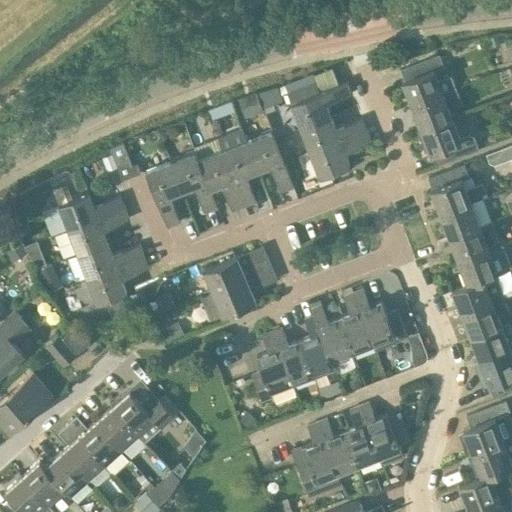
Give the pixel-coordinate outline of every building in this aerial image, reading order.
[(411,105),(443,93),(455,88),(450,76),(439,81),(434,70),(444,66),(439,54),(408,66),(412,77),(402,81),(411,105)] [(301,126),(331,115),(326,102),(352,92),(347,80),(319,90),(316,82),(287,93),(301,126)] [(277,84),(239,97),(244,113),(283,100),(277,84)] [(420,129),(452,117),(448,106),(460,102),(455,88),(443,93),(411,105),(420,129)] [(301,126),(310,151),(367,129),(362,117),(336,127),(331,115),(301,126)] [(416,130),(421,143),(426,142),(430,153),(432,152),(436,164),(479,148),(473,132),(467,129),(458,133),(452,117),(420,129),(416,130)] [(246,174),(259,169),(247,139),(243,128),(218,137),(223,148),(223,150),(244,205),(256,200),(246,174)] [(247,139),(259,169),(271,164),(281,191),(294,186),(272,129),(247,139),(243,128),(247,139)] [(367,129),(310,151),(320,176),(350,164),(345,151),(371,141),(367,129)] [(511,144),(501,148),(504,157),(509,159),(511,158),(511,144)] [(244,205),(223,150),(223,148),(198,158),(196,150),(195,150),(198,158),(210,188),(222,183),(232,210),(244,205)] [(198,158),(195,150),(171,160),(182,190),(195,185),(205,211),(217,207),(210,188),(198,158)] [(182,190),(171,160),(146,169),(168,226),(180,221),(170,195),(182,190)] [(120,169),(123,177),(124,178),(143,171),(139,162),(120,169)] [(440,213),(472,201),(480,197),(489,194),(484,182),(466,188),(462,178),(469,176),(464,164),(436,174),(441,185),(431,189),(440,213)] [(68,228),(125,206),(120,194),(94,204),(89,191),(59,203),(68,228)] [(481,225),(490,221),(480,197),(472,201),(440,213),(449,237),(481,225)] [(78,252),(108,241),(103,228),(130,218),(125,206),(68,228),(78,252)] [(458,261),(490,248),(499,245),(490,221),(481,225),(449,237),(458,261)] [(87,277),(144,255),(139,243),(113,253),(108,241),(78,252),(87,277)] [(458,261),(467,284),(484,278),(494,274),(510,268),(501,244),(499,245),(490,248),(458,261)] [(87,277),(97,302),(127,290),(122,277),(149,267),(144,255),(87,277)] [(212,292),(223,288),(273,267),(268,256),(243,266),(239,255),(203,270),(212,292)] [(46,264),(44,257),(33,262),(37,268),(46,264)] [(37,269),(41,277),(56,270),(52,262),(37,269)] [(212,292),(202,296),(211,319),(258,300),(253,289),(278,279),(273,267),(223,288),(212,292)] [(461,313),(493,301),(492,300),(503,296),(494,274),(484,278),(467,284),(452,289),(461,313)] [(354,291),(372,337),(373,341),(394,333),(396,340),(408,335),(398,309),(387,313),(382,299),(370,304),(364,287),(354,291)] [(129,293),(134,305),(148,300),(143,288),(129,293)] [(373,341),(372,337),(354,291),(344,295),(350,311),(339,316),(347,337),(352,349),(373,341)] [(470,337),(471,337),(502,325),(497,314),(507,310),(503,297),(493,301),(461,313),(470,337)] [(311,308),(322,304),(319,298),(309,302),(311,308)] [(352,349),(347,337),(339,316),(328,320),(322,304),(311,308),(314,314),(331,358),(332,357),(352,349)] [(0,372),(24,351),(14,341),(30,327),(15,310),(0,322),(0,372)] [(314,314),(304,318),(311,334),(300,339),(313,372),(334,364),(332,357),(331,358),(314,314)] [(511,331),(509,322),(502,325),(471,337),(470,337),(479,361),(511,348),(511,331)] [(313,372),(300,339),(289,343),(282,326),(272,330),(275,337),(292,380),(313,372)] [(296,392),(292,380),(275,337),(272,330),(262,334),(269,351),(257,355),(262,369),(252,373),(262,400),(274,395),(275,400),(296,392)] [(59,336),(48,345),(64,363),(75,354),(59,336)] [(511,348),(479,361),(483,370),(478,373),(483,387),(489,384),(493,396),(511,388),(511,348)] [(33,371),(0,400),(0,417),(10,429),(52,392),(33,371)] [(348,380),(352,389),(365,384),(361,375),(348,380)] [(224,383),(236,412),(248,407),(237,378),(225,382),(224,383)] [(336,393),(331,382),(318,387),(323,398),(336,393)] [(113,405),(140,435),(145,441),(174,414),(160,398),(147,408),(130,389),(113,405)] [(473,453),(504,441),(495,418),(510,412),(506,400),(467,415),(471,426),(463,429),(464,430),(459,433),(464,447),(469,445),(473,453)] [(360,404),(379,455),(401,446),(398,441),(409,437),(399,412),(389,416),(388,413),(376,417),(370,401),(360,404)] [(379,455),(360,404),(350,408),(356,425),(345,429),(358,463),(379,455)] [(140,435),(113,405),(96,420),(123,450),(140,435)] [(68,423),(106,465),(123,450),(96,420),(88,427),(77,415),(68,423)] [(358,463),(345,429),(334,433),(328,417),(318,421),(337,471),(358,463)] [(341,482),(337,471),(318,421),(308,425),(314,441),(302,445),(308,459),(297,463),(309,495),(341,482)] [(62,450),(88,480),(106,465),(68,423),(58,431),(69,444),(62,450)] [(195,428),(183,444),(194,456),(202,444),(206,438),(196,427),(195,428)] [(476,478),(482,476),(482,477),(491,473),(511,465),(511,461),(509,454),(511,452),(511,437),(504,441),(473,453),(476,463),(471,466),(476,478)] [(66,489),(66,490),(71,496),(88,480),(62,450),(45,465),(44,466),(66,489)] [(22,475),(49,505),(50,504),(66,490),(66,489),(44,466),(45,465),(40,459),(22,475)] [(468,509),(500,497),(511,492),(511,486),(505,468),(511,465),(491,473),(482,477),(482,476),(476,478),(459,485),(468,509)] [(144,486),(150,481),(143,474),(137,479),(144,486)] [(49,505),(22,475),(5,490),(24,511),(56,511),(50,504),(49,505)] [(159,506),(160,504),(168,497),(156,484),(148,491),(147,493),(158,505),(159,506)] [(151,511),(158,505),(147,493),(146,492),(137,500),(148,511),(151,511)] [(468,509),(469,511),(505,511),(500,497),(511,492),(500,497),(468,509)] [(290,511),(285,499),(274,503),(277,511),(290,511)] [(326,511),(383,511),(381,504),(364,510),(360,499),(326,511)]
